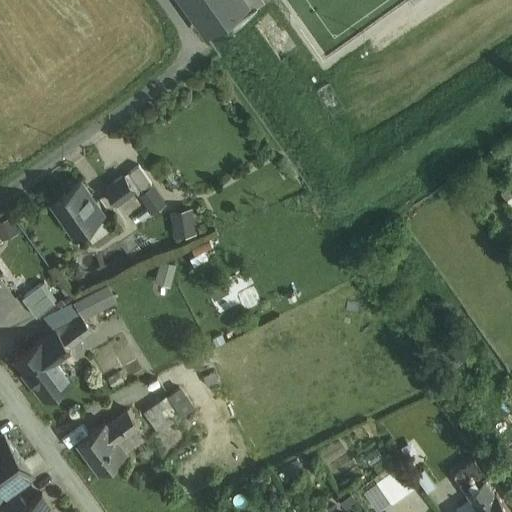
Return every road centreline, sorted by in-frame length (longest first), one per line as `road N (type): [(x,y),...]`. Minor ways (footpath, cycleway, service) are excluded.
road 1 (residential): [(0,197),(190,60),(193,38),(166,0)]
road 2 (residential): [(0,387),(90,511)]
